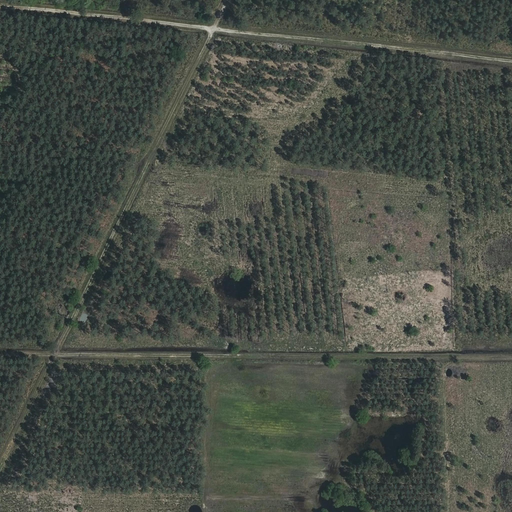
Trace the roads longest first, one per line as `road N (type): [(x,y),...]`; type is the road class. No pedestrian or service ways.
road 1 (track): [(0,4),(511,60)]
road 2 (track): [(0,353),(511,357)]
road 3 (track): [(227,0),(54,353)]
road 4 (track): [(0,465),(54,353)]
